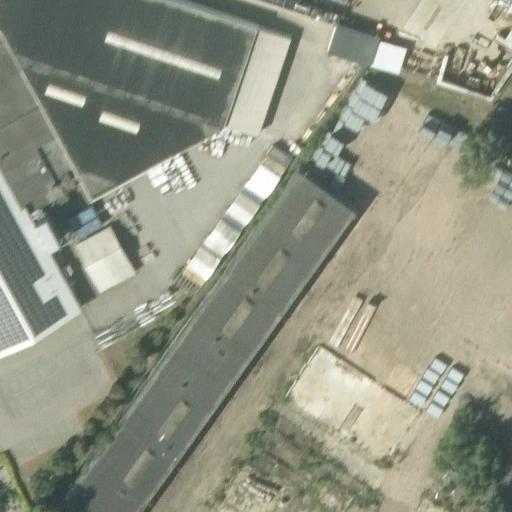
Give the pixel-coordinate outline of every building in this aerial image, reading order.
[(93,193),(224,123),(258,25),(183,0),(0,0),(0,349),(81,306),(29,209),(65,192),(61,184),(82,172),(93,193)] [(348,24),(340,55),(368,62),(392,68),(397,49),(377,45),(386,8),(376,5),(370,29),(348,24)] [(60,498),(79,511),(137,511),(357,206),(299,165),(60,498)] [(241,188),(225,208),(244,223),(260,203),(241,188)] [(220,214),(206,235),(225,247),(238,226),(220,214)] [(76,243),(101,290),(136,271),(111,224),(76,243)] [(198,242),(186,265),(204,275),(217,252),(198,242)] [(419,413),(319,346),(286,395),(386,462),(419,413)]
